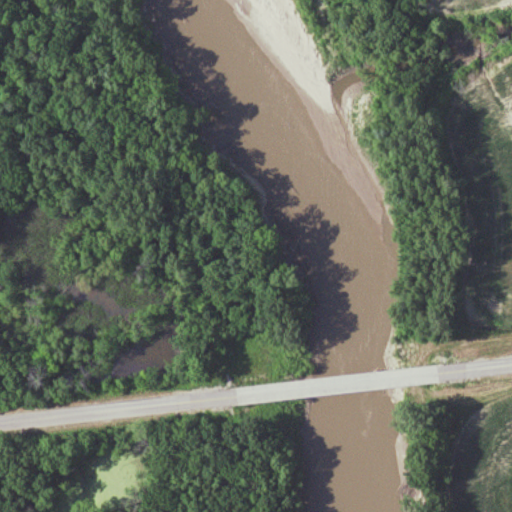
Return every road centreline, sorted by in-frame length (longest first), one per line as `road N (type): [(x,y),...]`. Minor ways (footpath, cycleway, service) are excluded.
road 1 (tertiary): [(0,423),(254,395)]
road 2 (tertiary): [(254,395),(430,375)]
